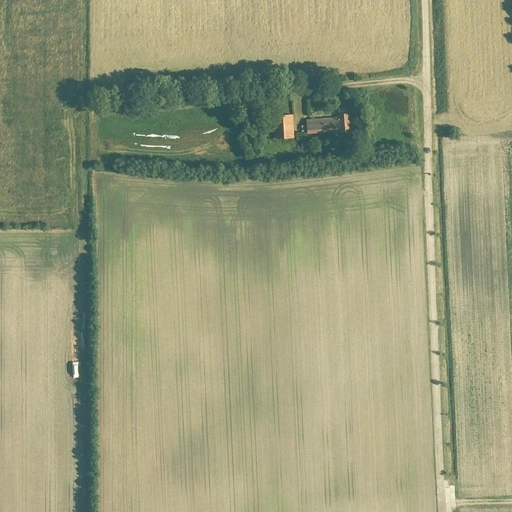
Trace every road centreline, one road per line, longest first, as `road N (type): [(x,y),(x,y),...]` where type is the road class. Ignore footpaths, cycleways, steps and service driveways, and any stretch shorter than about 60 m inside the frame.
road 1 (track): [(423,0),(442,507),(511,502)]
road 2 (track): [(77,231),(78,511)]
